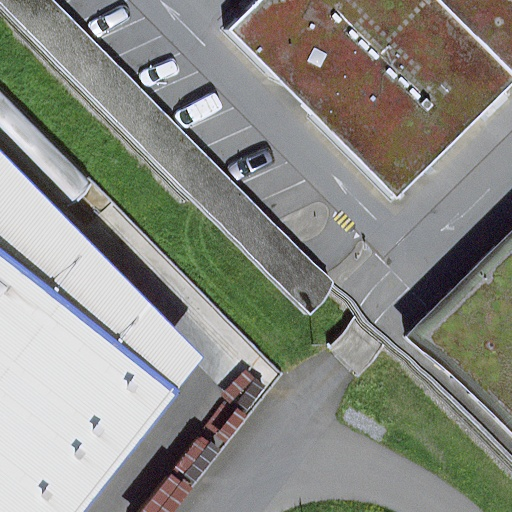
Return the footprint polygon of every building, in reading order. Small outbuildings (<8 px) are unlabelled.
[(0,0),(0,1),(299,310),(334,276),(65,0),(0,0)] [(254,0),(223,32),(391,201),(511,80),(511,75),(437,0),(254,0)] [(511,0),(437,0),(511,75),(511,0)] [(70,511),(191,359),(0,163),(0,261),(111,349),(99,365),(128,388),(29,511),(70,511)] [(511,229),(402,338),(511,450),(511,229)] [(111,349),(0,261),(0,511),(29,511),(128,388),(99,365),(111,349)]
